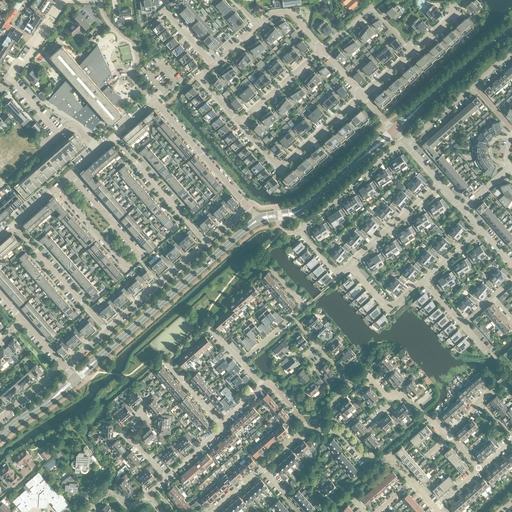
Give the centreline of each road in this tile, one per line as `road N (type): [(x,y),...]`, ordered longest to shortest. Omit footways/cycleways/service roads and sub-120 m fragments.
road 1 (residential): [(70,174),(138,251),(133,264),(56,186)]
road 2 (tertiary): [(98,357),(258,219)]
road 3 (residential): [(337,272),(302,234),(304,226),(403,141)]
road 4 (residential): [(240,360),(206,329),(168,362),(220,424)]
road 5 (residential): [(239,121),(279,164),(362,94)]
road 6 (tertiary): [(258,219),(298,211),(393,130)]
road 7 (tertiary): [(393,130),(511,28)]
road 8 (residential): [(248,206),(155,99)]
road 9 (residential): [(407,144),(511,51)]
road 10 (residential): [(105,330),(206,243)]
road 11 (residential): [(349,265),(439,182)]
road 12 (residential): [(322,50),(369,8),(411,50)]
